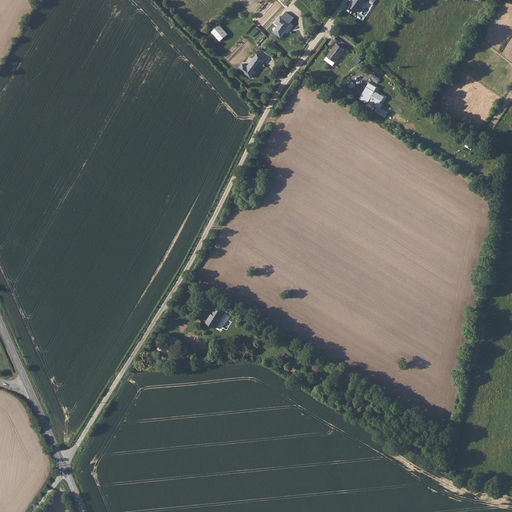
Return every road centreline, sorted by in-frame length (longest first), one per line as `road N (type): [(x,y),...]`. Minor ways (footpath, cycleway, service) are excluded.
road 1 (unclassified): [(60,459),(184,273),(285,80),(346,0)]
road 2 (tertiary): [(60,459),(0,323)]
